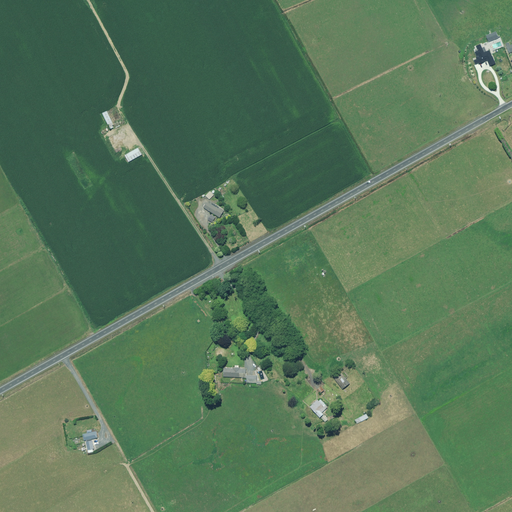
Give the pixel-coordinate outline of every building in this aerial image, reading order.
[(499,38),(497,32),(487,36),(489,42),(499,38)] [(485,53),(481,44),(476,46),(479,51),(475,52),(478,59),(474,61),(476,64),(479,63),(480,64),(488,61),(490,66),(496,64),(490,50),(485,53)] [(107,111),(103,113),(109,125),(109,124),(111,129),(114,128),(113,125),(114,125),(107,111)] [(118,140),(116,134),(108,138),(111,143),(118,140)] [(125,156),(120,145),(115,148),(121,158),(125,156)] [(143,155),(139,148),(126,155),(130,162),(143,155)] [(215,195),(211,191),(206,196),(210,199),(215,195)] [(219,208),(208,202),(204,207),(220,218),(225,210),(219,207),(219,208)] [(224,377),(247,378),(247,370),(247,369),(224,368),(224,377)] [(351,383),(343,373),(341,375),(342,376),(340,377),(339,376),(335,379),(343,389),(351,383)] [(329,407),(322,399),(320,401),(318,400),(311,407),(321,417),(324,414),(323,412),(329,407)] [(369,418),(367,414),(356,420),(358,424),(369,418)] [(98,438),(97,431),(83,434),(85,441),(98,438)]
